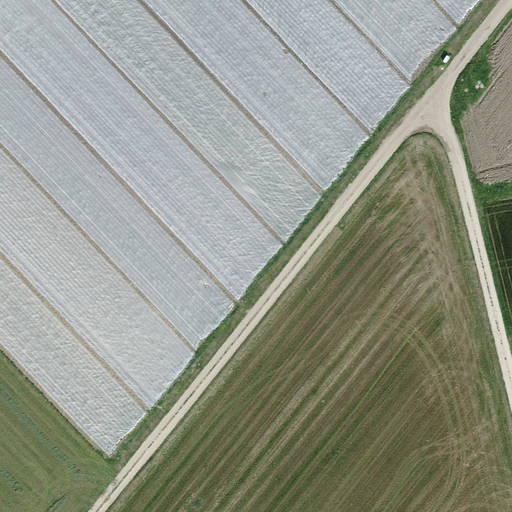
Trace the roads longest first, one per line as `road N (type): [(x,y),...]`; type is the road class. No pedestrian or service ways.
road 1 (track): [(501,0),(91,511)]
road 2 (track): [(511,388),(435,81)]
